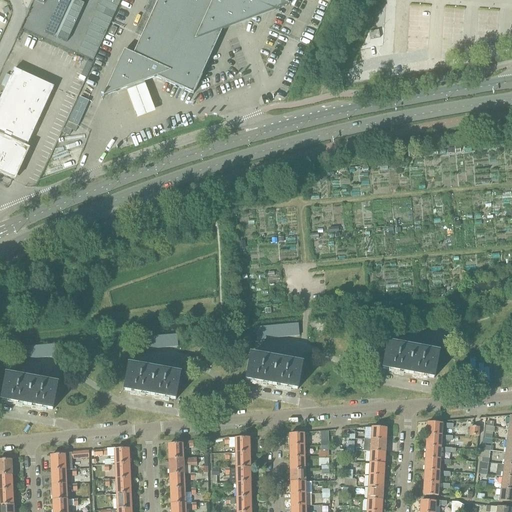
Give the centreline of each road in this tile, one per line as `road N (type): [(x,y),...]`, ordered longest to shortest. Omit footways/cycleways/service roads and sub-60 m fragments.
road 1 (primary): [(0,254),(233,161),(511,100)]
road 2 (unclassified): [(274,129),(252,121),(145,155),(7,210),(0,223)]
road 3 (primary): [(274,129),(0,231)]
road 4 (primary): [(505,83),(274,129)]
road 5 (residential): [(273,416),(409,405)]
road 6 (residential): [(147,428),(273,416)]
